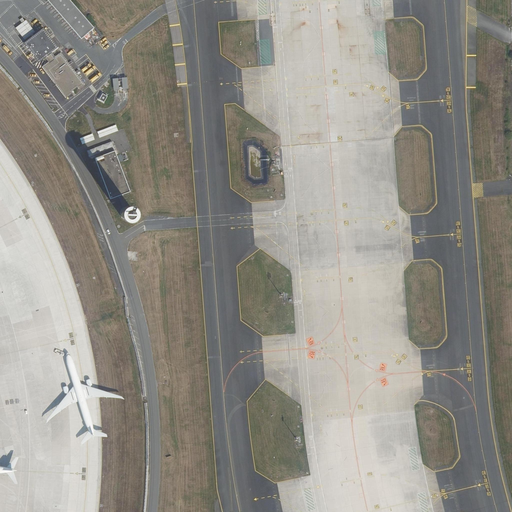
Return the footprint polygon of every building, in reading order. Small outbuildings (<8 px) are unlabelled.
[(82,39),(94,28),(69,0),(49,0),(48,1),(82,39)] [(26,20),(22,24),(16,29),(25,40),(29,37),(31,39),(25,44),(39,62),(45,58),(49,62),(42,67),(66,99),(75,93),(74,91),(77,88),(79,89),(85,84),(78,74),(80,72),(79,70),(76,72),(61,53),(59,54),(55,57),(52,52),(57,48),(43,30),(33,38),(31,36),(35,32),(26,20)] [(117,126),(98,133),(100,139),(119,132),(117,126)] [(95,141),(93,135),(80,140),(83,146),(95,141)] [(110,200),(119,197),(122,195),(131,192),(115,151),(95,159),(110,200)] [(126,206),(125,206),(124,206),(123,207),(121,209),(119,212),(119,215),(121,219),(124,221),(126,222),(128,222),(131,221),(132,220),(135,217),(135,212),(134,209),(131,207),(130,206),(129,206),(128,206),(126,206)]
